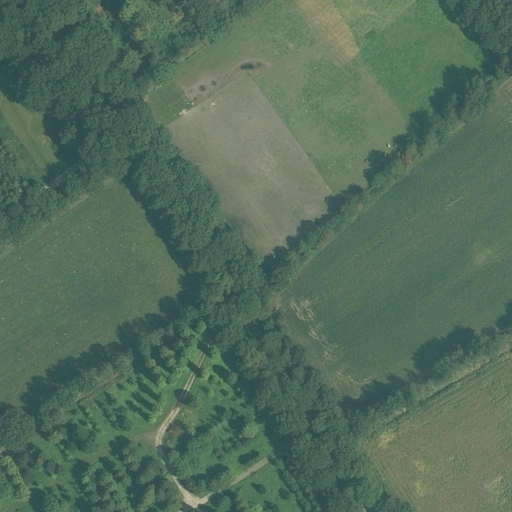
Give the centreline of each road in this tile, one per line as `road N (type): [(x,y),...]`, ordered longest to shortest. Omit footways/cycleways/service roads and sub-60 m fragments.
road 1 (unclassified): [(369,511),(38,0)]
road 2 (unknown): [(142,161),(0,255)]
